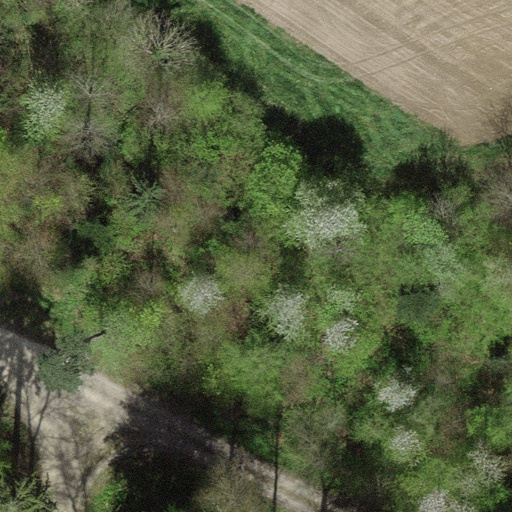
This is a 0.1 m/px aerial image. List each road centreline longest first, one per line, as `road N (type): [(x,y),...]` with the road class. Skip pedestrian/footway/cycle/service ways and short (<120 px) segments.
road 1 (track): [(74,380),(333,511)]
road 2 (track): [(74,380),(61,511)]
